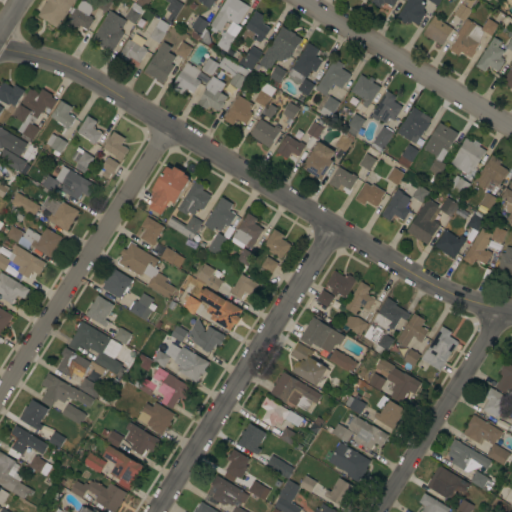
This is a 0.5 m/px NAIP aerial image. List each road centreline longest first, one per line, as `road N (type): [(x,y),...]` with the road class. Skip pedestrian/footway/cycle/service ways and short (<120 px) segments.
road 1 (tertiary): [(0,49),(74,69),(430,283),(511,310)]
road 2 (residential): [(334,229),(153,511)]
road 3 (residential): [(167,124),(0,391)]
road 4 (residential): [(502,309),(375,511)]
road 5 (residential): [(308,0),(511,125)]
